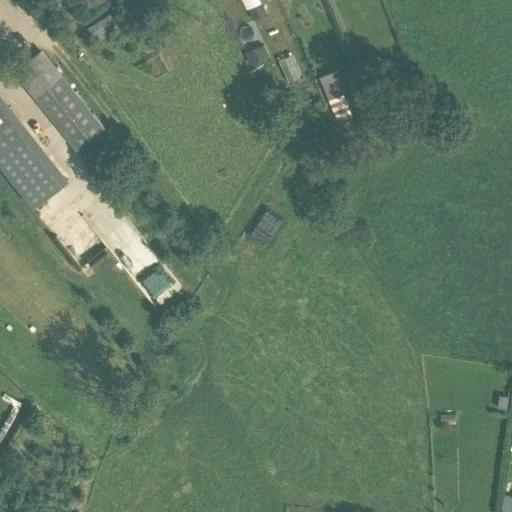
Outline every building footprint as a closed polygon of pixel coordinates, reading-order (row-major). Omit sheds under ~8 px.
[(266,0),(241,0),(245,9),(266,0)] [(260,4),(248,10),(252,21),(265,15),(260,4)] [(120,17),(117,12),(109,16),(109,15),(86,29),(94,41),(116,28),(113,22),(120,17)] [(265,55),(259,30),(242,34),(248,59),(265,55)] [(12,73),(75,151),(103,128),(41,51),(40,50),(12,73)] [(318,77),(334,120),(352,114),(335,70),(318,77)] [(0,94),(0,171),(29,210),(66,181),(68,180),(0,94)] [(511,493),(505,493),(503,497),(500,511),(510,511),(510,510),(511,510),(511,493)]
